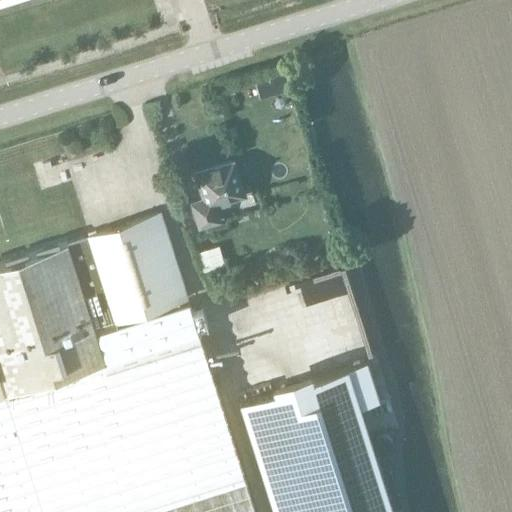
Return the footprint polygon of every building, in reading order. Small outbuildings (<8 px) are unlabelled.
[(191,201),(199,226),(220,220),(215,203),(244,194),(234,160),(195,172),(203,197),(191,201)] [(95,229),(87,231),(88,234),(88,235),(114,320),(187,297),(160,211),(96,231),(95,229)] [(0,375),(5,391),(105,360),(96,330),(116,324),(114,320),(88,235),(67,241),(0,261),(0,375)] [(5,391),(0,392),(0,511),(255,511),(245,479),(222,405),(189,301),(116,324),(96,330),(105,360),(5,391)] [(366,358),(241,398),(277,511),(393,511),(369,434),(359,404),(378,398),(366,358)]
